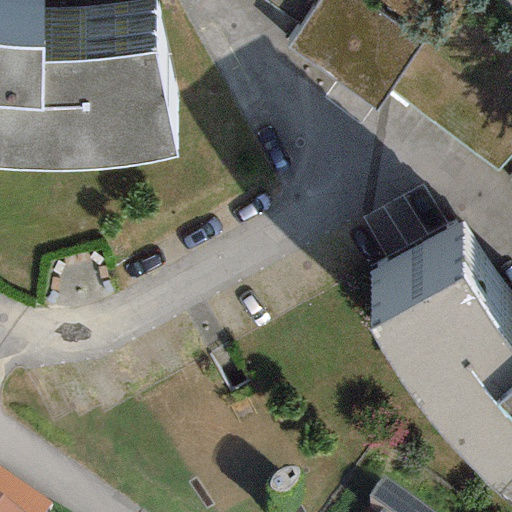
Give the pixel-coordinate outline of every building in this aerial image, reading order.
[(421,45),(355,0),(317,0),(284,47),(376,110),(421,45)] [(0,165),(24,167),(74,167),(113,165),(147,160),(176,153),(155,54),(42,63),(44,48),(0,45),(0,165)] [(511,352),(457,274),(365,332),(460,459),(511,500),(511,352)] [(42,511),(45,508),(0,474),(0,511),(42,511)] [(430,511),(379,476),(363,498),(379,509),(377,511),(430,511)]
